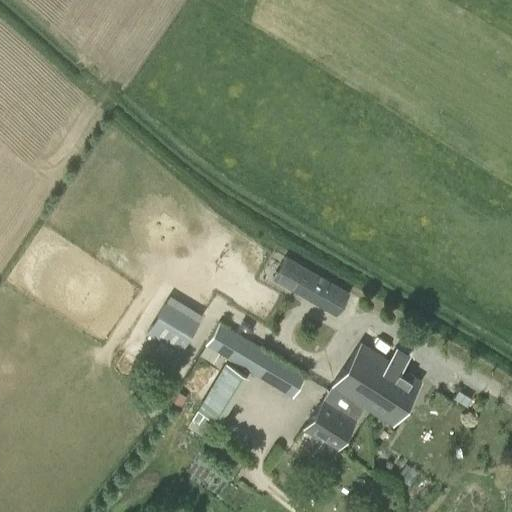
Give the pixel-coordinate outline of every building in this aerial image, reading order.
[(295,260),(281,283),(326,309),(339,286),(295,260)] [(170,293),(146,331),(179,351),(203,313),(170,293)] [(293,396),(306,373),(218,321),(205,345),(293,396)] [(333,384),(364,405),(392,424),(421,380),(401,367),(409,355),(397,347),(389,359),(362,341),(333,384)] [(219,372),(242,386),(248,376),(226,362),(219,372)] [(326,462),(335,449),(364,405),(333,384),(304,428),(321,440),(312,453),(326,462)]
